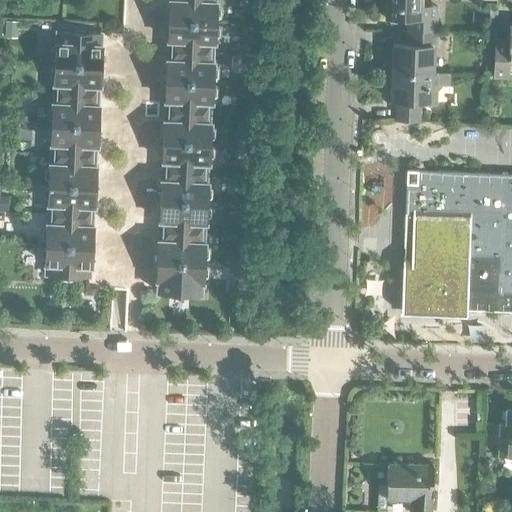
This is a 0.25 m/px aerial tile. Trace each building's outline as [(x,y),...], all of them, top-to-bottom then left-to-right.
[(214,1),(214,0),(168,0),(168,19),(215,21),(215,18),(219,16),(220,7),(216,4),(216,1),(214,1)] [(407,30),(436,31),(437,5),(426,5),(426,0),(386,0),(386,15),(407,16),(407,30)] [(4,19),(4,36),(17,36),(17,20),(4,19)] [(215,24),(215,21),(168,19),(167,39),(169,39),(168,49),(212,51),(212,41),(214,41),(214,37),(218,35),(219,27),(215,24)] [(511,24),(510,25),(509,40),(495,39),(494,76),(511,76),(511,24)] [(53,62),(101,64),(101,44),(100,44),(100,33),(85,32),(83,28),(74,27),(72,31),(57,31),(56,42),(54,42),(54,45),(50,47),(50,56),(54,59),(53,62)] [(393,43),(392,71),(432,73),(432,72),(433,46),(436,46),(436,31),(407,30),(406,44),(393,43)] [(211,61),(212,51),(168,49),(168,59),(166,59),(165,79),(212,81),(212,78),(216,76),(217,67),(213,64),(213,61),(211,61)] [(100,84),(101,64),(53,62),(53,65),(49,67),(49,76),(53,78),(52,82),(54,82),(54,92),(97,94),(98,84),(100,84)] [(449,85),(449,73),(432,72),(432,73),(392,71),(391,99),(396,99),(396,119),(419,120),(420,101),(435,101),(435,84),(449,85)] [(0,76),(0,89),(11,90),(11,88),(0,76)] [(212,83),(212,81),(165,79),(164,99),(166,99),(165,109),(209,111),(209,101),(211,101),(211,97),(215,95),(216,86),(212,83)] [(36,121),(51,122),(98,124),(99,104),(97,104),(97,94),(54,92),(38,91),(36,121)] [(208,121),(209,111),(165,109),(165,119),(163,119),(162,139),(209,141),(209,139),(213,137),(214,128),(210,125),(210,121),(208,121)] [(254,115),(245,115),(245,123),(254,123),(254,115)] [(98,124),(51,122),(50,124),(46,126),(46,135),(50,138),(49,152),(94,154),(95,144),(97,144),(98,124)] [(209,145),(209,141),(162,139),(161,159),(163,159),(162,169),(206,171),(206,161),(208,161),(208,158),(212,156),(213,147),(209,145)] [(94,164),(94,154),(49,152),(48,166),(44,168),(44,177),(48,180),(48,182),(95,185),(96,165),(94,164)] [(244,165),(243,173),(252,174),(252,165),(244,165)] [(205,181),(206,171),(162,169),(162,179),(160,179),(159,199),(206,201),(206,198),(211,196),(211,187),(207,185),(207,181),(205,181)] [(411,303),(400,303),(400,313),(465,315),(465,307),(511,308),(511,172),(406,169),(402,275),(412,275),(411,303)] [(95,185),(48,182),(47,185),(43,188),(43,196),(47,199),(47,202),(49,202),(48,212),(92,214),(92,204),(94,205),(95,185)] [(206,205),(206,201),(159,199),(158,219),(160,219),(160,229),(203,231),(204,221),(205,221),(206,218),(210,216),(210,207),(206,205)] [(91,224),(92,214),(48,212),(48,222),(46,222),(46,226),(41,228),(41,237),(45,239),(45,242),(92,244),(93,224),(91,224)] [(203,231),(160,229),(159,239),(157,239),(156,259),(203,261),(204,258),(208,256),(208,247),(204,245),(204,241),(203,241),(203,231)] [(91,264),(92,244),(45,242),(45,245),(41,247),(40,256),(44,259),(44,262),(46,262),(45,274),(60,275),(62,278),(71,279),(73,275),(89,276),(90,264),(91,264)] [(203,261),(156,259),(155,279),(157,279),(157,290),(172,291),(174,295),(183,296),(185,292),(200,292),(201,281),(202,281),(203,278),(207,276),(207,267),(203,265),(203,261)] [(230,269),(229,289),(244,290),(245,270),(230,269)] [(498,442),(498,453),(511,453),(511,407),(506,407),(505,423),(499,422),(486,421),(485,442),(498,442)] [(386,511),(386,497),(413,497),(412,511),(429,511),(434,462),(387,462),(386,483),(379,483),(378,511),(386,511)]
